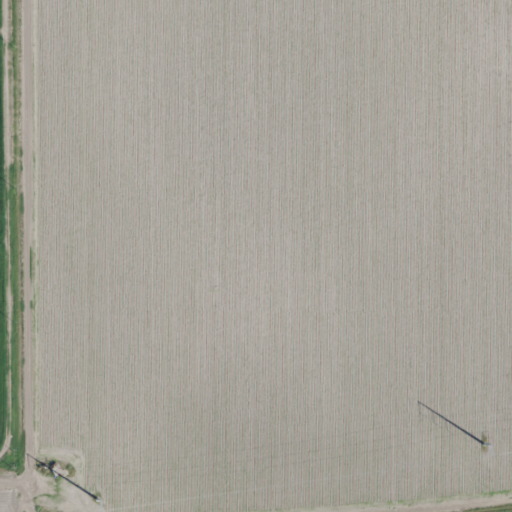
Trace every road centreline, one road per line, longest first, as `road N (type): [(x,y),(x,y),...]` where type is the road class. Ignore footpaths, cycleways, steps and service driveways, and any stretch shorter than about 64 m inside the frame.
road 1 (residential): [(28,481),(511,473)]
road 2 (residential): [(25,0),(28,481)]
